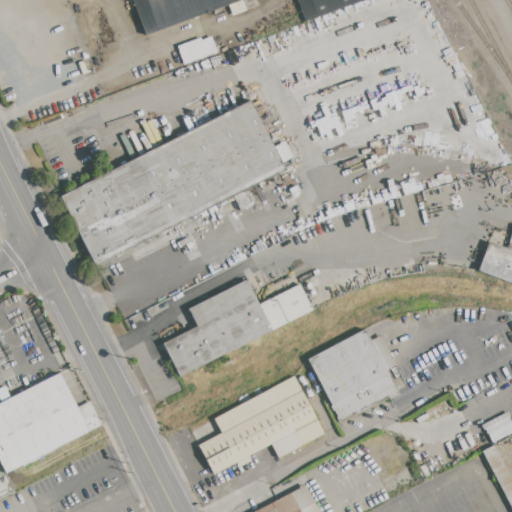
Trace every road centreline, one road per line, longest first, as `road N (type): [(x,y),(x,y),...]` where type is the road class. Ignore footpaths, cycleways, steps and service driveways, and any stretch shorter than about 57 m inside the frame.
road 1 (secondary): [(69,307),(0,170)]
road 2 (secondary): [(173,511),(115,398)]
